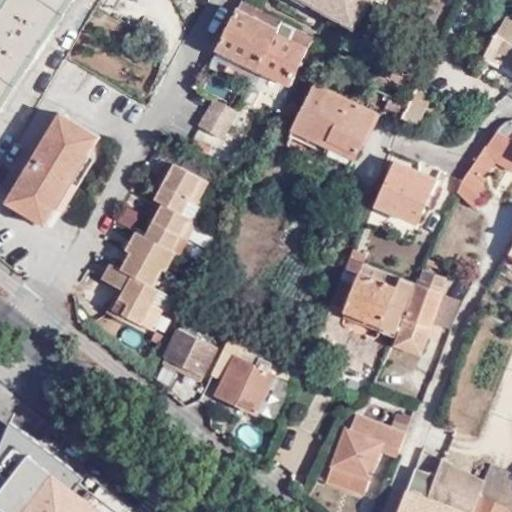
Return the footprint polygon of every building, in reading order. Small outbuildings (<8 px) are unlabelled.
[(5,0),(0,8),(0,101),(66,0),(5,0)] [(304,0),(355,28),(370,1),(375,3),(376,0),(304,0)] [(241,2),(237,11),(276,32),(281,24),(242,3),(241,2)] [(219,47),(216,51),(288,87),(304,55),(306,51),(289,41),(293,31),(281,24),(276,32),(237,11),(219,47)] [(511,17),(509,16),(486,54),(511,69),(511,17)] [(306,51),(304,55),(307,56),(315,43),(293,31),(289,41),(306,51)] [(358,155),(376,114),(315,86),(296,127),(358,155)] [(430,94),(414,87),(407,103),(401,117),(417,125),(430,94)] [(397,111),(402,101),(388,96),(385,105),(397,111)] [(199,127),(224,141),(241,113),(215,98),(199,127)] [(51,227),(103,138),(64,114),(12,204),(51,227)] [(511,122),(510,122),(501,125),(485,148),(501,157),(511,163),(511,122)] [(501,157),(485,148),(470,168),(484,182),(496,165),(501,157)] [(185,166),(212,181),(218,168),(191,154),(185,166)] [(511,163),(501,157),(496,165),(511,173),(511,163)] [(159,184),(165,187),(178,163),(172,160),(159,184)] [(165,187),(159,198),(166,202),(186,213),(194,199),(200,202),(212,181),(185,166),(178,163),(165,187)] [(417,227),(438,182),(397,164),(376,208),(417,227)] [(463,176),(461,182),(457,193),(475,211),(488,196),(480,188),(484,182),(470,168),(463,176)] [(186,213),(200,220),(207,207),(200,202),(194,199),(186,213)] [(186,213),(166,202),(149,234),(176,250),(184,235),(190,239),(200,220),(186,213)] [(140,230),(130,247),(135,250),(167,268),(170,270),(181,252),(176,250),(149,234),(140,230)] [(135,250),(130,247),(124,259),(129,262),(135,250)] [(129,262),(126,269),(157,286),(167,268),(135,250),(129,262)] [(415,285),(350,258),(330,307),(397,335),(413,289),(415,285)] [(126,269),(113,262),(105,277),(128,289),(124,296),(119,294),(109,311),(125,320),(128,316),(154,329),(166,309),(157,304),(165,291),(157,286),(126,269)] [(434,324),(443,297),(445,290),(443,289),(446,281),(429,275),(426,284),(419,282),(395,347),(422,357),(434,324)] [(170,312),(179,298),(165,291),(157,304),(166,309),(170,312)] [(461,303),(443,297),(434,324),(452,331),(461,303)] [(440,358),(446,330),(434,328),(427,355),(440,358)] [(202,377),(216,348),(181,329),(166,359),(202,377)] [(237,357),(250,363),(256,348),(243,344),(237,357)] [(224,351),(212,376),(223,382),(216,398),(257,416),(276,376),(250,363),(237,357),(224,351)] [(398,458),(407,435),(357,417),(352,432),(348,430),(328,483),(345,489),(347,484),(352,486),(350,491),(365,498),(382,453),(398,458)] [(16,424),(13,429),(0,459),(0,505),(8,511),(19,511),(44,453),(110,504),(113,500),(88,480),(16,424)] [(110,504),(44,453),(19,511),(128,511),(113,500),(110,504)] [(437,479),(417,471),(402,511),(475,511),(482,494),(486,483),(443,460),(437,479)] [(511,473),(493,466),(486,483),(482,494),(511,507),(511,473)] [(133,511),(136,510),(91,475),(88,480),(113,500),(128,511),(133,511)] [(475,511),(511,511),(511,507),(482,494),(475,511)]
